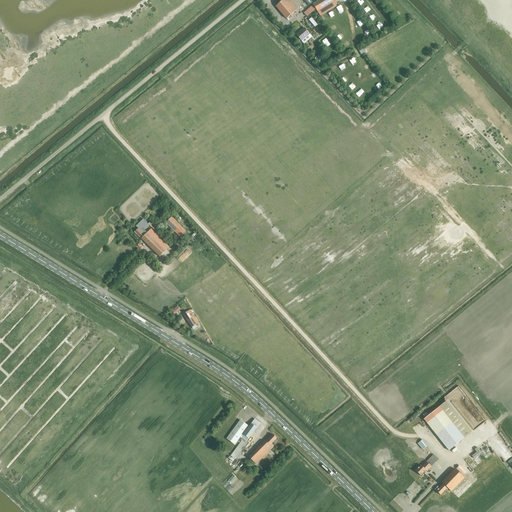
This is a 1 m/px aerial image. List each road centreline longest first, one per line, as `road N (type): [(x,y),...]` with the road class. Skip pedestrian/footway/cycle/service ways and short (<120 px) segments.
road 1 (primary): [(373,511),(219,370),(0,235)]
road 2 (track): [(101,115),(389,427),(418,436)]
road 3 (unclassified): [(0,198),(242,0)]
